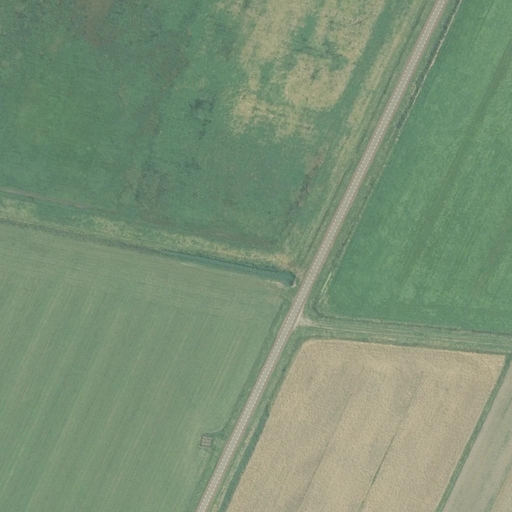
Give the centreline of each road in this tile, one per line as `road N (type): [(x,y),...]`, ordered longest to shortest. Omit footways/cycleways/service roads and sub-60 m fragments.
road 1 (tertiary): [(201,511),(442,0)]
road 2 (track): [(291,319),(511,340)]
